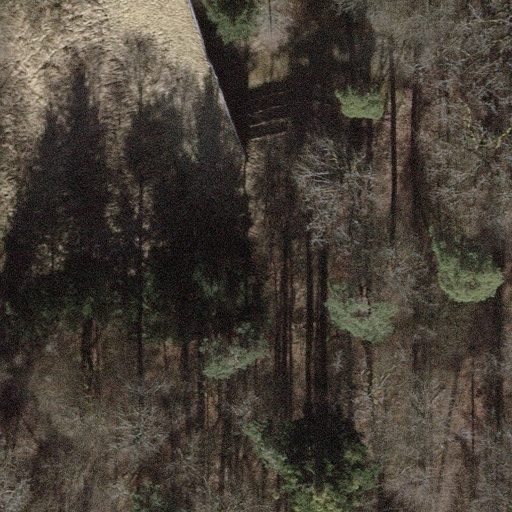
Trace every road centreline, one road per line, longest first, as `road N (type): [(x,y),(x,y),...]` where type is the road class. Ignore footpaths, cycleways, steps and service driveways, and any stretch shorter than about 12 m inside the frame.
road 1 (track): [(511,4),(224,86)]
road 2 (track): [(91,511),(0,409)]
